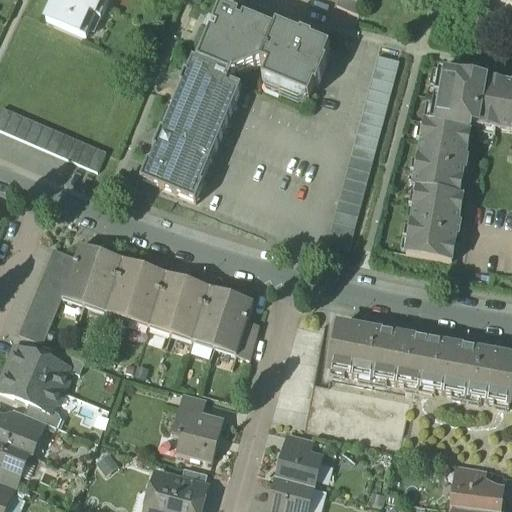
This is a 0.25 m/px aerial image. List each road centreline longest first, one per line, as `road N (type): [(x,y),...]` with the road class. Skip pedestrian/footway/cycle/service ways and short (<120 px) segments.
road 1 (residential): [(294,286),(44,199)]
road 2 (residential): [(231,511),(294,286)]
road 3 (residential): [(511,328),(294,286)]
